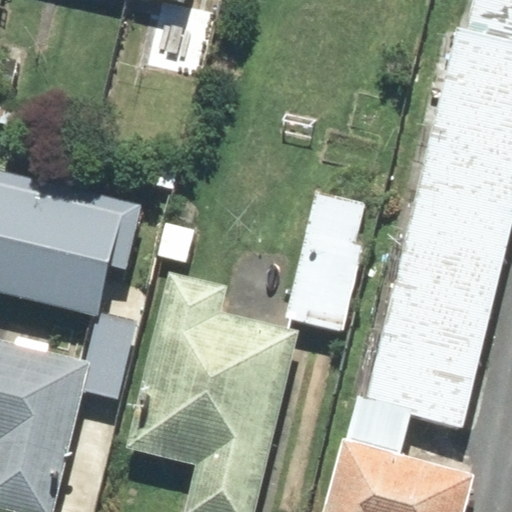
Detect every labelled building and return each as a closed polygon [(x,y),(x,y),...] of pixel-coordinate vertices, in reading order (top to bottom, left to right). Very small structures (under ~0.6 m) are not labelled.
[(511,0),(484,0),(476,35),(469,33),(380,402),(478,425),(511,285),(511,0)] [(142,217),(0,181),(0,298),(114,327),(142,217)] [(328,195),(297,321),(351,334),(372,248),(364,246),(374,207),(328,195)] [(267,511),(274,484),(310,335),(233,317),(239,290),(181,276),(139,452),(208,469),(197,511),(267,511)] [(65,511),(102,367),(0,341),(0,508),(15,511),(65,511)] [(372,402),(360,445),(358,445),(339,511),(475,511),(485,479),(411,459),(422,416),(372,402)]
